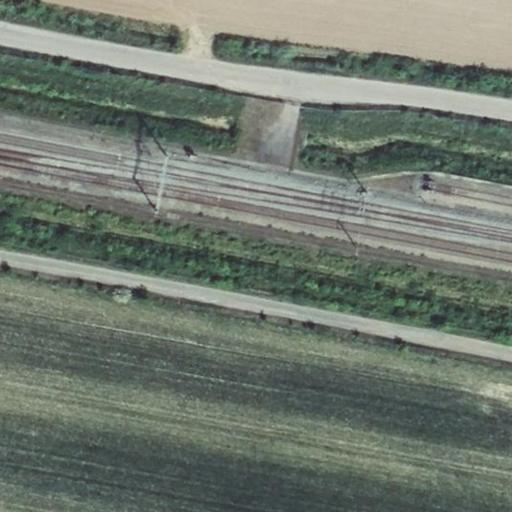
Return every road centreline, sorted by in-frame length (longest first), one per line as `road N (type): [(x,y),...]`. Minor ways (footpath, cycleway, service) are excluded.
road 1 (track): [(0,257),(511,356)]
road 2 (unclassified): [(0,33),(511,111)]
